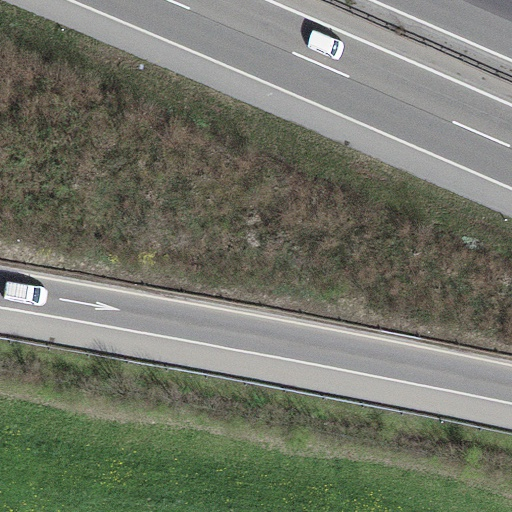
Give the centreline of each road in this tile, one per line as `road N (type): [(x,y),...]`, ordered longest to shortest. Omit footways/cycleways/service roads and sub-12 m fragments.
road 1 (motorway): [(0,292),(511,389)]
road 2 (motorway): [(160,0),(511,149)]
